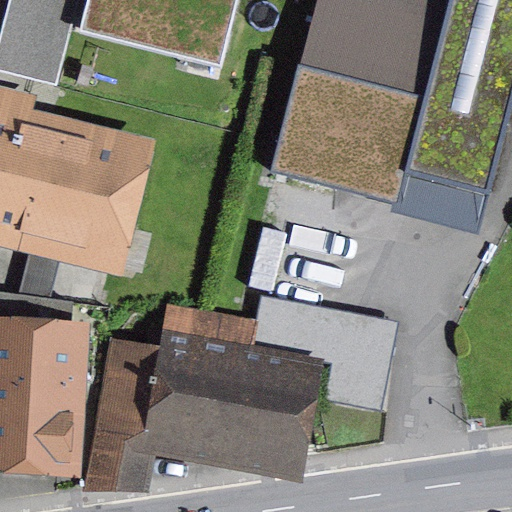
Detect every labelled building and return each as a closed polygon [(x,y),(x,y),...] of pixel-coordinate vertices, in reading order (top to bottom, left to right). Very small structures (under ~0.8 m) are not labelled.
[(16,0),(0,48),(0,54),(22,62),(43,0),(16,0)] [(87,0),(83,21),(224,57),(238,0),(87,0)] [(511,0),(320,0),(303,70),(302,73),(418,104),(400,174),(488,197),(511,105),(511,0)] [(300,69),(281,142),(400,174),(418,104),(302,73),(303,70),(300,69)] [(0,224),(109,252),(132,161),(0,127),(0,224)] [(50,300),(61,255),(34,248),(22,296),(50,300)] [(187,456),(190,442),(288,460),(306,359),(322,362),(329,325),(274,317),(268,353),(250,350),(253,332),(166,316),(163,336),(151,334),(148,350),(120,345),(103,441),(187,456)] [(0,461),(75,466),(81,382),(71,381),(74,337),(0,332),(0,461)]
